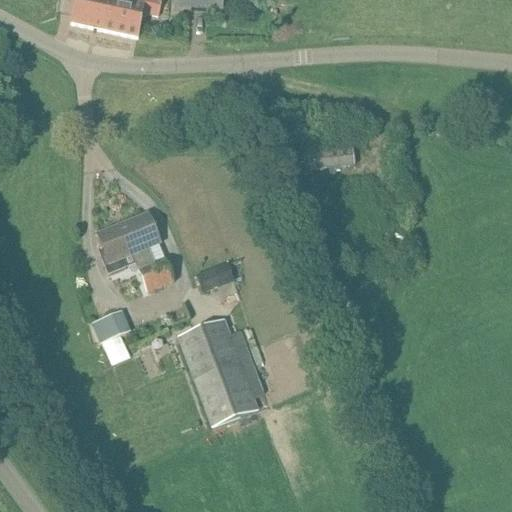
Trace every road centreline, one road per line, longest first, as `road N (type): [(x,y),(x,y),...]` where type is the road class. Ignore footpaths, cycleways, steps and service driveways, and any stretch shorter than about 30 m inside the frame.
road 1 (unclassified): [(0,20),(121,68),(386,51),(511,62)]
road 2 (track): [(267,59),(300,86),(387,109)]
